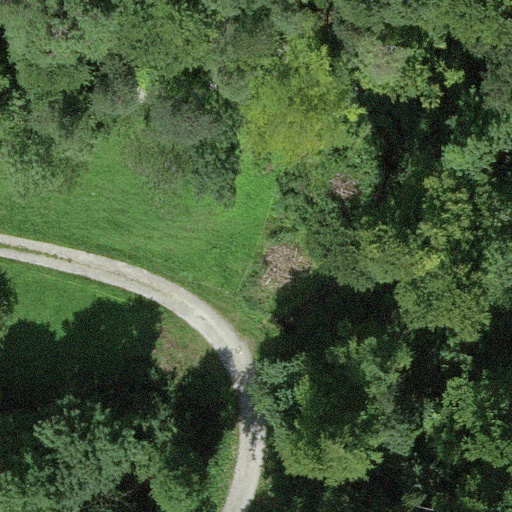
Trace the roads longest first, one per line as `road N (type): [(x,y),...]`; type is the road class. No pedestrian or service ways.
road 1 (track): [(0,247),(203,301),(292,376),(340,481),(328,511)]
road 2 (track): [(0,110),(225,79),(443,0)]
